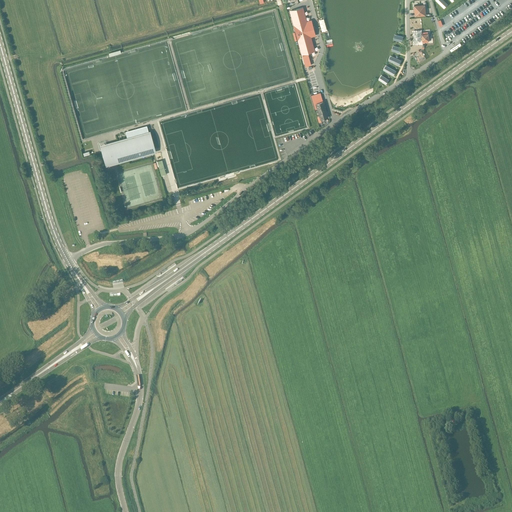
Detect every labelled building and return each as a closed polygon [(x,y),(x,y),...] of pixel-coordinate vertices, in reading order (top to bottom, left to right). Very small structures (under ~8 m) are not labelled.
[(442,0),(438,0),(437,1),(440,4),(444,8),(448,5),(443,0),(443,1),(442,0)] [(302,7),(290,11),(302,54),(314,51),(310,36),(315,35),(311,21),(306,22),(302,7)] [(421,50),(414,55),(419,63),(426,59),(421,50)] [(308,54),(302,55),(305,66),(311,65),(308,54)] [(393,57),(391,62),(399,65),(400,63),(401,60),(393,57)] [(388,67),(386,71),(393,76),(395,73),(396,71),(388,67)] [(383,76),(380,80),(381,81),(387,86),(389,83),(390,81),(383,76)] [(320,93),(311,96),(315,110),(317,109),(315,104),(323,101),(320,93)] [(320,120),(328,117),(323,101),(315,104),(317,109),(320,120)] [(136,138),(108,145),(111,155),(120,152),(121,157),(128,159),(142,154),(142,152),(152,149),(148,133),(135,137),(136,138)] [(108,145),(102,147),(105,156),(103,156),(106,166),(114,164),(114,162),(128,159),(121,157),(120,152),(111,155),(108,145)] [(162,160),(157,161),(161,176),(166,174),(162,160)]
